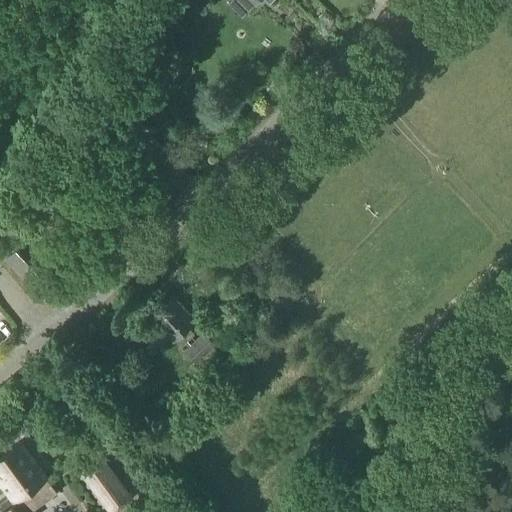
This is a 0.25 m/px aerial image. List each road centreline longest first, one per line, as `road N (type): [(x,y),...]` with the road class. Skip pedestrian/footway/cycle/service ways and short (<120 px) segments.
road 1 (unclassified): [(46,334),(182,218),(397,0)]
road 2 (track): [(0,181),(131,0)]
